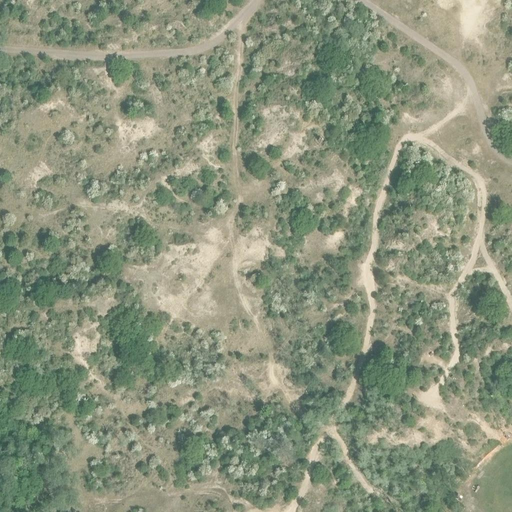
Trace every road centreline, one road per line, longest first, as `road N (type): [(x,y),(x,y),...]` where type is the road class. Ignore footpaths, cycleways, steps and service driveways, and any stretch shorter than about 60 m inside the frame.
road 1 (track): [(475,96),(393,154),(378,201),(380,253),(367,275),(366,366),(319,447),(295,511)]
road 2 (track): [(257,0),(199,50),(106,57),(0,50)]
road 3 (track): [(511,162),(493,151),(463,73),(359,0)]
